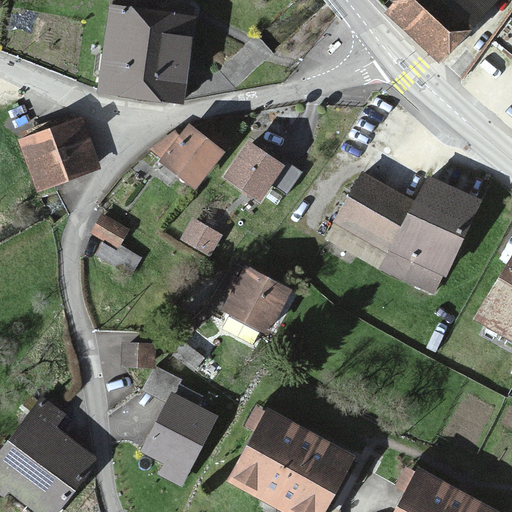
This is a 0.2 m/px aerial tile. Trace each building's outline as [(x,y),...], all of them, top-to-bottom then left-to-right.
[(403,0),(391,13),(440,60),(496,0),(403,0)] [(192,27),(116,17),(105,100),(181,110),(192,27)] [(81,124),(21,144),(37,193),(98,173),(81,124)] [(189,125),(159,164),(195,192),(225,152),(189,125)] [(226,178),(262,200),(284,165),(248,142),(226,178)] [(328,239),(434,292),(480,200),(427,174),(415,199),(362,172),(328,239)] [(129,229),(101,213),(89,232),(117,249),(129,229)] [(223,236),(192,218),(179,239),(210,258),(223,236)] [(511,257),(475,319),(511,340),(511,257)] [(246,266),(222,311),(268,335),(292,290),(246,266)] [(153,343),(122,343),(121,366),(153,367),(153,343)] [(155,365),(142,390),(166,402),(140,452),(162,464),(157,475),(181,488),(220,416),(197,404),(201,397),(178,385),(181,379),(155,365)] [(65,415),(41,396),(0,448),(0,496),(2,498),(7,492),(32,511),(59,511),(100,459),(56,426),(65,415)] [(317,511),(348,448),(261,405),(227,475),(303,511),(317,511)] [(492,511),(417,465),(388,511),(492,511)]
